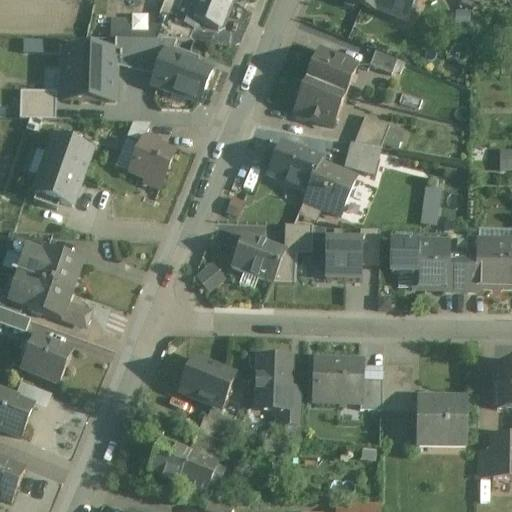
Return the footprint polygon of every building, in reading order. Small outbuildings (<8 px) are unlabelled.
[(184,0),(175,24),(175,25),(195,33),(198,24),(218,33),(223,30),(226,22),(224,18),(232,2),(227,0),(184,0)] [(341,0),(342,0),(374,13),(378,5),(398,13),(395,21),(405,25),(415,0),(341,0)] [(195,33),(175,25),(175,24),(165,19),(156,43),(157,43),(177,43),(190,44),(195,33)] [(156,43),(116,42),(116,53),(115,67),(154,68),(157,43),(156,43)] [(177,43),(157,43),(154,68),(155,77),(162,80),(170,57),(172,58),(177,43)] [(116,53),(62,51),(62,102),(113,107),(115,67),(116,53)] [(320,53),(294,118),(308,124),(311,122),(332,131),(358,69),(320,53)] [(397,63),(375,54),(370,69),(391,78),(397,63)] [(172,58),(170,57),(162,80),(158,89),(199,105),(211,74),(172,58)] [(56,96),(21,95),(20,122),(55,123),(56,96)] [(390,129),(366,119),(354,147),(372,150),(381,151),(390,129)] [(151,127),(133,126),(127,140),(142,146),(144,142),(151,127)] [(91,155),(54,141),(34,196),(72,209),(91,155)] [(175,155),(144,142),(142,146),(130,176),(161,188),(175,155)] [(354,147),(351,146),(345,170),(368,176),(372,150),(354,147)] [(322,163),(282,147),(269,180),(308,196),(309,196),(322,163)] [(511,151),(497,152),(497,173),(511,172),(511,151)] [(357,182),(321,168),(323,164),(322,163),(309,196),(308,196),(304,205),(341,220),(357,182)] [(434,227),(440,191),(424,188),(419,224),(434,227)] [(238,218),(242,206),(230,202),(226,214),(238,218)] [(312,230),(286,229),(285,254),(286,255),(297,256),(311,257),(312,230)] [(360,234),(360,245),(361,245),(361,270),(379,270),(379,234),(360,234)] [(52,240),(13,238),(8,256),(23,261),(26,252),(44,258),(46,253),(48,253),(52,240)] [(285,254),(245,238),(232,270),(273,286),(286,255),(285,254)] [(360,283),(361,270),(361,245),(360,245),(327,245),(326,283),(360,283)] [(511,252),(496,253),(496,247),(477,246),(476,271),(476,289),(480,290),(511,290),(511,252)] [(448,250),(409,249),(408,275),(414,275),(414,292),(445,293),(447,293),(448,258),(448,250)] [(44,258),(26,252),(23,261),(18,276),(72,295),(82,265),(48,253),(46,253),(44,258)] [(297,256),(286,255),(273,286),(295,287),(297,256)] [(467,259),(448,258),(447,293),(445,293),(445,295),(466,295),(467,270),(467,259)] [(193,276),(205,295),(225,283),(213,264),(193,276)] [(476,271),(467,270),(466,295),(480,296),(480,290),(476,289),(476,271)] [(72,295),(18,276),(9,303),(9,304),(24,309),(27,311),(27,312),(62,324),(72,295)] [(9,304),(9,303),(2,300),(0,304),(0,311),(20,319),(24,309),(9,304)] [(20,319),(0,311),(0,326),(26,335),(31,323),(20,319)] [(73,355),(36,339),(22,372),(59,387),(73,355)] [(235,379),(194,362),(180,395),(221,412),(235,379)] [(258,362),(256,413),(277,414),(289,414),(289,393),(291,363),(258,362)] [(363,365),(315,364),(313,406),(343,407),(343,401),(360,401),(360,407),(362,407),(362,384),(363,365)] [(511,368),(495,369),(495,412),(511,412),(511,368)] [(382,415),(382,417),(419,417),(419,408),(413,407),(413,370),(383,370),(383,375),(382,415)] [(362,407),(360,407),(360,414),(382,415),(383,375),(381,375),(381,384),(362,384),(362,407)] [(289,414),(277,414),(276,428),(300,429),(302,393),(289,393),(289,414)] [(34,409),(0,395),(0,433),(21,442),(34,409)] [(467,407),(419,405),(419,408),(419,417),(418,447),(466,449),(467,407)] [(232,429),(205,419),(198,436),(224,447),(232,429)] [(224,447),(198,436),(192,450),(218,461),(224,447)] [(511,440),(493,440),(493,482),(511,481),(511,440)] [(191,457),(160,444),(147,475),(178,487),(178,486),(190,458),(191,457)] [(224,472),(190,458),(178,486),(205,498),(210,487),(217,490),(224,472)] [(25,474),(0,463),(0,501),(11,506),(25,474)] [(271,476),(249,476),(248,491),(270,492),(271,476)]
